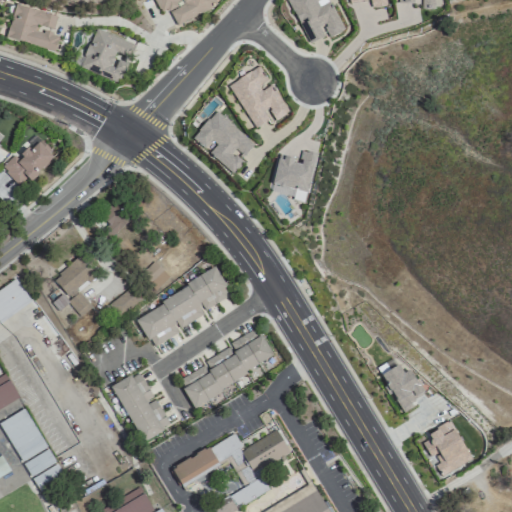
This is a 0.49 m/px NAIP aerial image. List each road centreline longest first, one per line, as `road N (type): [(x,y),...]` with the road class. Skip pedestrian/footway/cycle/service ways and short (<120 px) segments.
road 1 (secondary): [(412,511),(225,220),(148,147),(0,72)]
road 2 (tertiary): [(0,252),(128,135)]
road 3 (residential): [(274,287),(158,368)]
